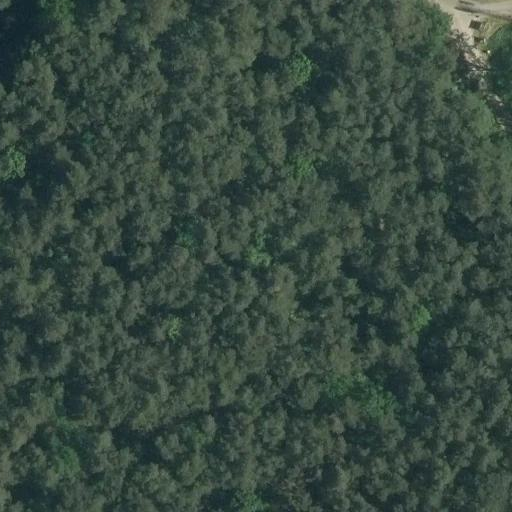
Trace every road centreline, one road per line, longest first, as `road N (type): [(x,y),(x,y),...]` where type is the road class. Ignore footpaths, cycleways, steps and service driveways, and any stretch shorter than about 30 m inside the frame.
road 1 (track): [(0,423),(91,428),(224,405),(321,413),(409,357)]
road 2 (unclassified): [(511,140),(440,0)]
road 3 (track): [(430,29),(314,73)]
